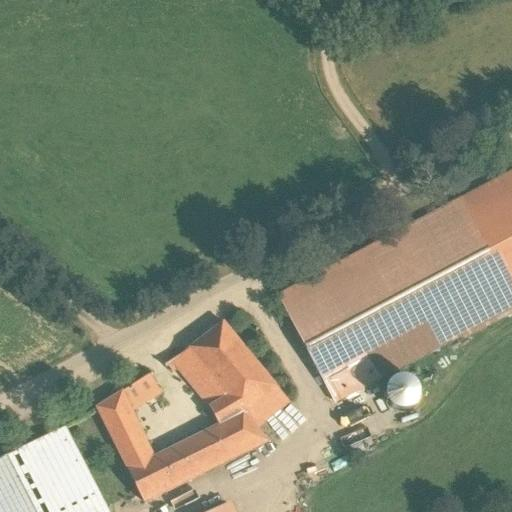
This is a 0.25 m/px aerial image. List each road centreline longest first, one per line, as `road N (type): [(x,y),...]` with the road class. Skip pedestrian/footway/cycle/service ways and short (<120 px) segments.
road 1 (unclassified): [(0,405),(511,125)]
road 2 (track): [(403,187),(338,88),(325,47),(334,0)]
road 3 (track): [(120,340),(0,255)]
